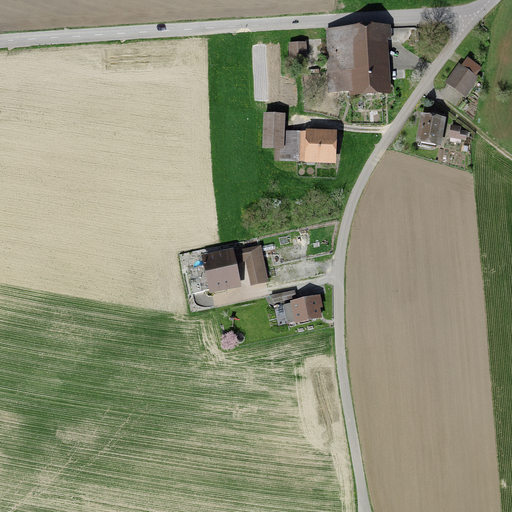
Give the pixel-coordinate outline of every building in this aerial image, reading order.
[(327,32),(331,94),(357,93),(357,98),(390,96),(386,29),(352,31),(327,32)] [(308,47),(291,47),(292,60),(308,60),(308,47)] [(466,99),(479,81),(461,68),(448,85),(466,99)] [(337,165),(339,134),(283,131),(284,118),(267,117),(265,148),(277,148),(276,162),(308,163),(337,165)] [(446,120),(425,117),(420,143),(442,146),(446,120)] [(462,130),(453,129),(452,140),(467,141),(468,135),(461,134),(462,130)] [(193,294),(240,284),(236,265),(248,262),(254,288),(269,285),(261,249),(235,254),(235,252),(206,258),(208,266),(188,270),(193,294)] [(295,291),(272,294),(272,300),(296,297),(295,291)] [(299,325),(325,318),(320,298),(294,304),(299,325)]
